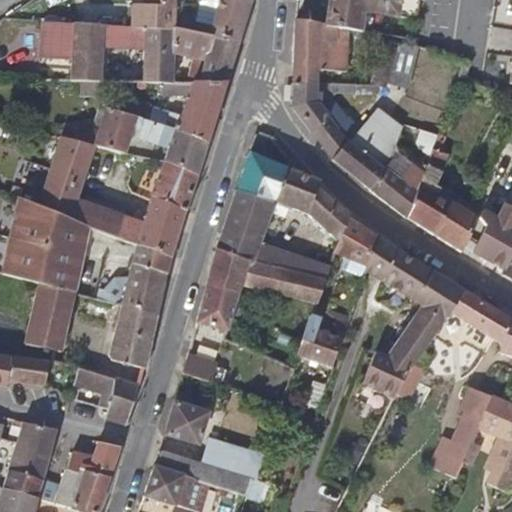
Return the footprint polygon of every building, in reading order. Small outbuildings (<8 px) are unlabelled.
[(172,0),(142,0),(143,6),(131,7),(131,30),(173,30),(174,20),(172,0)] [(210,39),(236,44),(249,2),(220,0),(215,0),(210,28),(187,23),(185,33),(210,39)] [(327,0),(324,25),(348,29),(359,29),(362,10),(407,20),(410,0),(327,0)] [(295,22),(292,84),(316,85),(316,71),(346,72),(348,29),(324,25),(295,22)] [(71,25),(42,23),(40,82),(70,82),(71,25)] [(197,84),(225,85),(236,44),(210,39),(185,33),(173,30),(131,30),(71,25),(70,82),(115,83),(172,84),(172,55),(204,62),(197,84)] [(386,82),(394,55),(398,42),(388,40),(387,47),(378,52),(370,86),(382,87),(386,82)] [(405,58),(410,47),(398,42),(394,55),(405,58)] [(412,131),(435,136),(458,79),(417,62),(411,79),(406,78),(402,86),(414,90),(399,126),(401,127),(412,131)] [(206,145),(225,85),(197,84),(190,83),(181,118),(176,134),(206,145)] [(333,164),(368,191),(383,172),(386,174),(392,152),(362,135),(351,145),(321,107),(327,100),(328,85),(316,85),(292,84),(292,108),(311,135),(314,135),(333,164)] [(144,103),(114,102),(114,113),(140,122),(143,107),(144,103)] [(161,129),(165,130),(169,114),(143,107),(140,122),(151,125),(161,129)] [(121,155),(124,155),(129,137),(145,141),(151,125),(140,122),(114,113),(106,111),(98,133),(93,148),(121,155)] [(38,128),(36,135),(58,140),(72,143),(75,133),(40,123),(38,128)] [(145,141),(155,145),(161,129),(151,125),(145,141)] [(31,126),(28,133),(36,135),(38,128),(31,126)] [(75,133),(72,143),(93,148),(98,133),(77,128),(75,133)] [(184,171),(195,178),(206,145),(176,134),(165,130),(161,129),(155,145),(168,149),(162,163),(168,164),(184,171)] [(409,139),(431,147),(435,136),(412,131),(409,139)] [(58,140),(35,208),(69,223),(76,203),(90,160),(93,148),(72,143),(58,140)] [(413,196),(403,219),(458,251),(462,248),(474,225),(472,215),(430,191),(438,173),(445,153),(431,147),(413,196)] [(93,148),(90,160),(113,166),(118,167),(121,155),(93,148)] [(283,170),(247,154),(234,191),(271,205),(272,202),(283,170)] [(90,160),(76,203),(99,210),(113,166),(90,160)] [(135,248),(167,259),(188,198),(195,178),(184,171),(168,164),(162,163),(151,195),(140,226),(135,248)] [(285,171),(283,170),(272,202),(305,216),(316,188),(317,183),(285,171)] [(368,191),(403,219),(413,196),(386,174),(383,172),(368,191)] [(477,221),(485,229),(496,239),(511,212),(511,183),(503,178),(483,209),(477,221)] [(348,217),(316,188),(305,216),(330,237),(338,244),(347,222),(348,217)] [(271,205),(234,191),(214,251),(246,263),(251,264),(257,248),(271,205)] [(35,208),(17,200),(2,277),(36,287),(71,297),(86,230),(69,223),(35,208)] [(86,230),(116,241),(122,219),(99,210),(76,203),(69,223),(86,230)] [(116,241),(135,248),(140,226),(122,219),(116,241)] [(376,238),(347,222),(338,244),(334,256),(345,261),(341,271),(361,280),(364,273),(365,270),(376,238)] [(338,244),(330,237),(322,255),(332,261),(334,256),(338,244)] [(392,248),(376,238),(365,270),(364,273),(379,282),(392,248)] [(120,309),(153,317),(167,259),(135,248),(131,262),(120,309)] [(300,262),(257,248),(251,264),(296,275),(300,262)] [(433,275),(392,248),(379,282),(414,305),(433,275)] [(246,263),(214,251),(195,325),(225,334),(240,288),(246,263)] [(511,258),(503,274),(503,277),(511,281),(511,258)] [(328,272),(300,262),(296,275),(324,283),(328,272)] [(251,264),(246,263),(240,288),(315,307),(324,283),(296,275),(251,264)] [(421,309),(443,321),(448,316),(463,294),(433,275),(414,305),(421,309)] [(71,297),(36,287),(25,345),(52,351),(60,352),(72,297),(71,297)] [(463,294),(448,316),(498,349),(497,356),(511,360),(511,322),(506,321),(463,294)] [(112,364),(141,371),(145,372),(150,334),(153,317),(120,309),(107,359),(112,364)] [(348,318),(328,309),(325,315),(333,323),(345,326),(348,318)] [(388,361),(406,370),(443,321),(421,309),(396,349),(388,361)] [(316,333),(320,322),(311,318),(296,358),(330,372),(341,342),(339,342),(316,333)] [(49,362),(63,366),(66,354),(60,352),(52,351),(49,362)] [(25,388),(29,356),(8,352),(7,359),(0,358),(0,388),(4,390),(5,385),(25,388)] [(359,386),(389,400),(391,401),(406,370),(388,361),(373,354),(359,386)] [(212,370),(184,360),(179,376),(207,386),(212,370)] [(104,410),(126,416),(136,388),(76,370),(71,387),(109,397),(107,405),(100,403),(99,409),(104,410)] [(303,409),(316,413),(324,389),(311,385),(303,409)] [(442,456),(459,464),(461,460),(474,429),(487,398),(463,387),(450,418),(457,422),(442,456)] [(511,409),(499,404),(487,398),(474,429),(496,439),(505,443),(511,445),(511,409)] [(205,416),(171,405),(162,436),(196,446),(205,416)] [(102,421),(123,429),(129,417),(126,416),(104,410),(102,421)] [(23,429),(24,423),(14,421),(12,427),(19,429),(23,429)] [(41,483),(55,432),(24,423),(23,429),(19,429),(15,444),(6,472),(35,481),(41,483)] [(461,460),(459,464),(481,474),(496,439),(474,429),(461,460)] [(501,493),(511,469),(511,445),(505,443),(486,486),(500,493),(501,493)] [(357,466),(364,451),(350,444),(343,460),(357,466)] [(89,475),(107,479),(116,450),(97,446),(93,461),(89,475)] [(83,474),(89,475),(93,461),(70,456),(65,473),(76,476),(77,472),(83,474)] [(236,484),(155,456),(151,468),(181,478),(195,483),(245,500),(251,481),(239,476),(236,484)] [(181,478),(151,468),(142,499),(170,509),(171,510),(181,478)] [(0,488),(0,489),(35,501),(41,483),(35,481),(6,472),(0,488)] [(70,511),(74,511),(96,511),(107,479),(89,475),(83,474),(70,511)] [(195,483),(181,478),(171,510),(170,509),(168,511),(179,511),(182,502),(188,504),(195,483)] [(0,511),(32,511),(35,501),(0,489),(0,511)]
